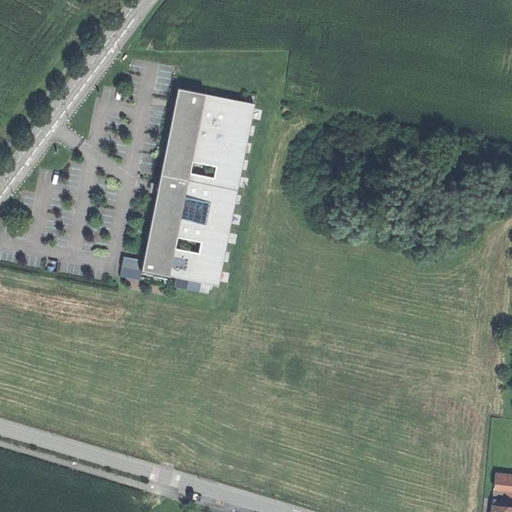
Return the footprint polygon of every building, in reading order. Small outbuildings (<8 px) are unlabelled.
[(140,267),(216,282),(252,100),(203,91),(176,85),(140,267)] [(139,269),(140,257),(122,256),(121,275),(141,277),(142,269),(139,269)] [(511,472),(495,471),(493,486),(502,487),(511,487),(511,472)] [(493,486),(492,497),(501,498),(502,487),(493,486)] [(511,511),(511,504),(505,504),(491,502),(490,511),(511,511)]
